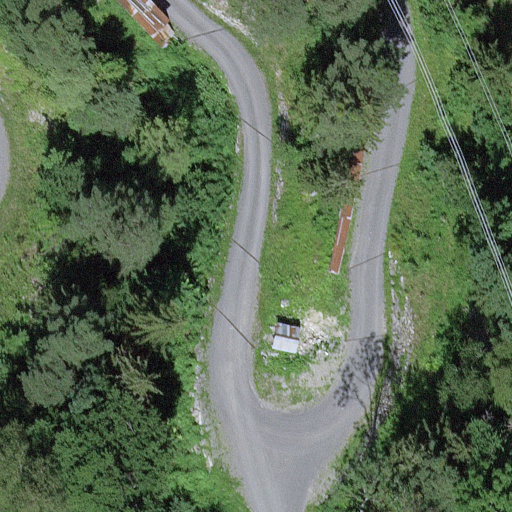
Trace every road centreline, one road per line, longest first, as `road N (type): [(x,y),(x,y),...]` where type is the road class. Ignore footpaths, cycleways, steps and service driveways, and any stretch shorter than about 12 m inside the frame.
road 1 (track): [(169,0),(253,77),(259,132),(249,241),(226,364),(231,410),(249,445),(277,457)]
road 2 (track): [(277,457),(312,450),(347,424),(378,373),(378,164),(402,55),(386,0)]
